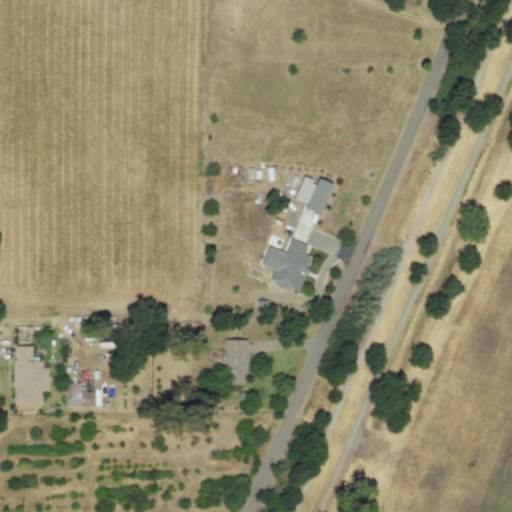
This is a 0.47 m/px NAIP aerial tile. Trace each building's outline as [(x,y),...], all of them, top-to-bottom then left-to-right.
[(318,214),(330,183),(315,178),(314,182),(300,177),(292,198),(304,203),(302,208),(318,214)] [(258,265),(270,269),(266,281),(296,292),(305,267),(303,267),(307,256),(301,253),(304,245),(288,239),(283,252),(265,246),(258,265)] [(245,340),(222,339),(222,349),(220,349),(219,384),(244,385),(245,340)] [(46,391),(46,367),(39,367),(39,360),(30,360),(30,346),(12,346),(11,405),(39,405),(39,391),(46,391)] [(91,389),(78,389),(78,383),(65,383),(66,406),(91,405),(91,389)]
